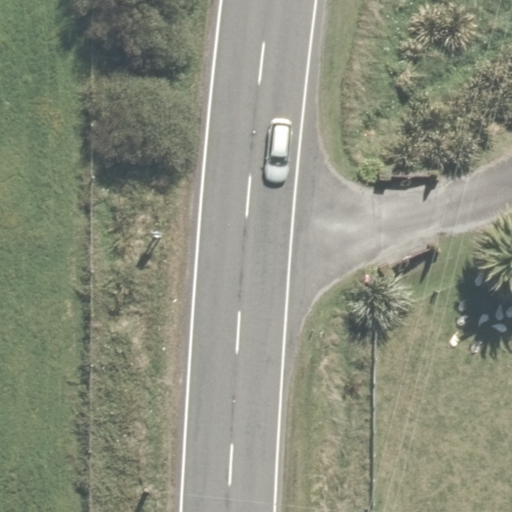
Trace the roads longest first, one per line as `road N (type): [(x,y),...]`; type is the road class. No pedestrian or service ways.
road 1 (unclassified): [(511,183),(249,262)]
road 2 (primary): [(249,262),(278,0)]
road 3 (primary): [(237,511),(249,262)]
